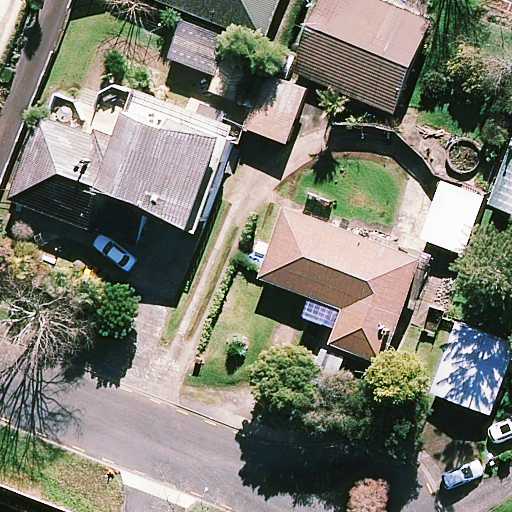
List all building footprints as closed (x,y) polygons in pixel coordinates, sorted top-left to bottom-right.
[(157,0),(264,41),(280,0),(157,0)] [(430,21),(377,0),(323,0),(294,72),(392,112),(430,21)] [(223,59),(225,54),(180,37),(171,61),(216,78),(223,59)] [(216,78),(210,95),(254,111),(267,76),(223,59),(216,78)] [(267,76),(254,111),(247,129),(287,144),(306,90),(267,76)] [(235,137),(130,97),(114,138),(46,112),(12,200),(136,247),(150,210),(200,229),(235,137)] [(511,147),(491,205),(511,212),(511,147)] [(483,200),(441,183),(419,237),(462,254),(483,200)] [(422,257),(288,205),(260,277),(341,309),(328,343),(380,364),(422,257)] [(511,354),(511,343),(457,324),(432,394),(491,414),(511,354)]
